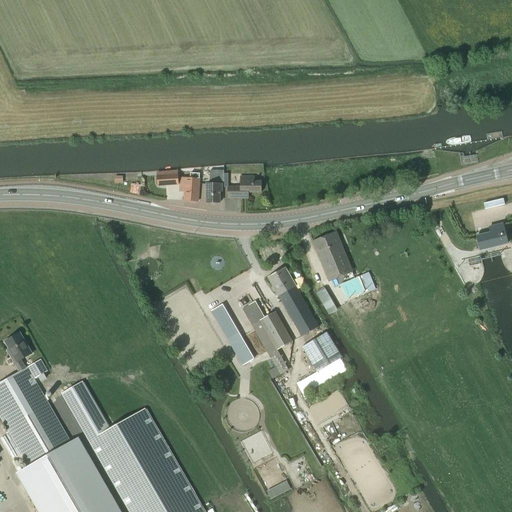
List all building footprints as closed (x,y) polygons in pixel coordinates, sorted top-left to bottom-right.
[(206,184),(206,203),(219,203),(219,191),(221,191),(221,184),(216,184),(216,181),(224,181),(224,175),(224,166),(217,166),(217,171),(210,171),(210,184),(206,184)] [(178,185),(177,171),(157,172),(158,186),(178,185)] [(184,200),(197,201),(199,174),(190,173),(190,179),(180,178),(180,191),(185,191),(184,200)] [(261,193),(261,182),(254,182),(254,177),(241,177),(241,187),(228,187),(228,188),(228,198),(249,198),(249,193),(261,193)] [(507,245),(505,235),(502,224),(489,228),(490,234),(477,237),(480,251),(507,245)] [(352,273),(336,233),(313,242),(330,282),(352,273)] [(297,290),(305,285),(306,285),(301,276),(293,281),(286,268),(268,278),(302,336),(319,327),(297,290)] [(375,290),(368,273),(344,283),(341,285),(347,299),(365,292),(366,294),(375,290)] [(280,375),(288,370),(277,350),(293,341),(276,312),(266,318),(256,301),(242,309),(280,375)] [(238,333),(222,306),(211,312),(243,366),(254,359),(239,333),(238,333)] [(71,442),(34,378),(28,367),(26,368),(21,360),(32,353),(20,332),(5,341),(11,353),(9,354),(19,372),(0,383),(0,414),(30,466),(71,442)] [(325,334),(301,347),(316,374),(340,360),(325,334)] [(34,378),(47,371),(41,360),(28,367),(34,378)] [(303,395),(346,370),(340,360),(316,374),(297,385),(303,395)] [(89,441),(110,429),(83,382),(62,394),(89,441)] [(128,511),(204,511),(145,409),(110,429),(89,441),(88,442),(128,511)]
